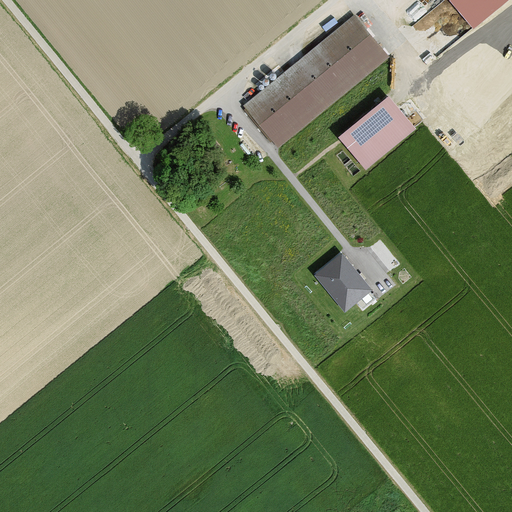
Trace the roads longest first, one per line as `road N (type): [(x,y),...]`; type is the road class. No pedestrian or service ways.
road 1 (unclassified): [(10,0),(425,511)]
road 2 (track): [(139,160),(336,0)]
